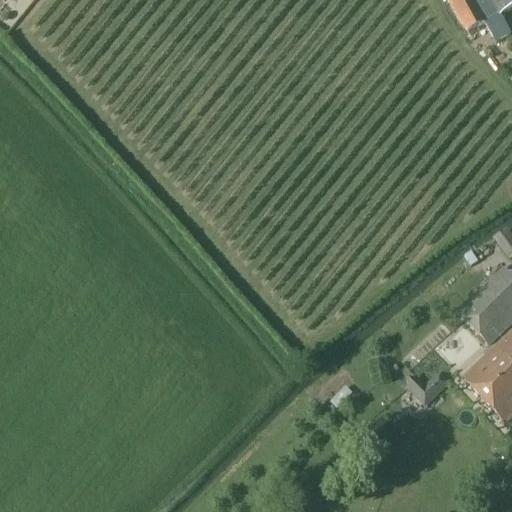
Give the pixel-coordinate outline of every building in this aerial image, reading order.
[(444,0),(465,37),(484,26),(494,46),(510,38),(500,18),(511,11),(511,7),(508,0),(444,0)] [(493,242),(509,262),(511,260),(511,239),(505,231),(493,242)] [(487,350),(511,325),(511,280),(502,270),(455,315),(487,350)] [(503,427),(511,418),(511,333),(460,382),(503,427)] [(404,391),(424,411),(448,387),(437,375),(425,387),(417,379),(404,391)]
